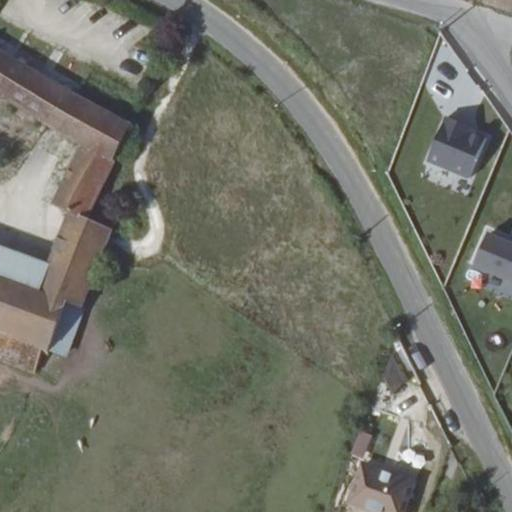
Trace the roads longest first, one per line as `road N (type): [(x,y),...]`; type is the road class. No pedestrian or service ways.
road 1 (tertiary): [(185,0),(276,71),(334,147),(511,495)]
road 2 (residential): [(511,107),(456,31),(407,0)]
